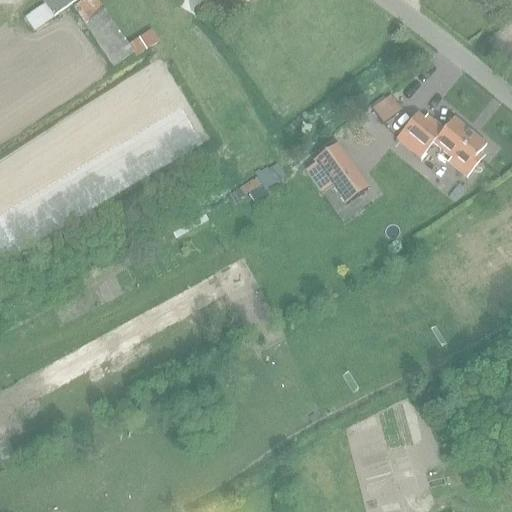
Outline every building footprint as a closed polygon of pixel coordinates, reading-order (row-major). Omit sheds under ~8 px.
[(41,0),(44,4),(24,18),(33,31),(53,17),(77,0),(41,0)] [(83,0),(72,8),(114,68),(133,55),(136,58),(159,43),(151,30),(127,46),(96,0),(83,0)] [(392,98),(373,111),(382,125),(401,112),(392,98)] [(417,114),(397,138),(420,158),(433,143),(450,158),(447,161),(466,178),(484,157),(479,153),(485,146),(453,119),(443,131),(427,117),(424,120),(417,114)] [(336,144),(312,161),(345,206),(368,189),(336,144)] [(276,166),(268,171),(271,176),(276,184),(284,179),(279,170),(276,166)] [(257,179),(240,190),(242,193),(244,197),(261,187),(259,183),(257,179)] [(488,443),(471,447),(474,458),(490,454),(488,443)]
